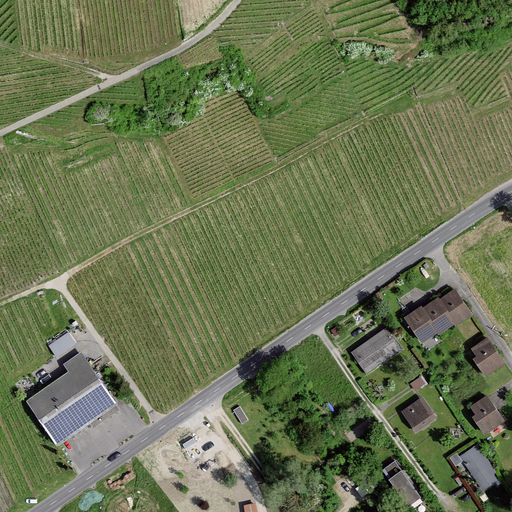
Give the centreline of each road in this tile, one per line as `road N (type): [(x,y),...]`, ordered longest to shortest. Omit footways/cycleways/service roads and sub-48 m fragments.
road 1 (tertiary): [(40,511),(429,244)]
road 2 (track): [(388,103),(57,280)]
road 3 (residential): [(429,244),(511,362)]
